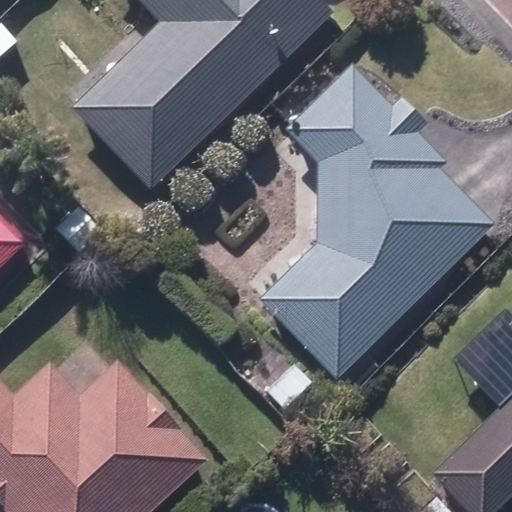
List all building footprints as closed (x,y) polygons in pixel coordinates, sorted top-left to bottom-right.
[(72,115),(152,197),(332,22),(310,0),(128,0),(159,31),(72,115)] [(258,309),(340,388),(491,230),(463,204),(435,178),(445,167),(417,140),(424,132),(397,105),(390,113),(352,76),(287,144),(315,171),(316,250),(258,309)] [(53,238),(81,263),(101,242),(73,214),(53,238)] [(0,275),(25,251),(0,225),(0,275)] [(511,404),(432,482),(460,511),(502,511),(511,503),(511,332),(509,336),(511,339),(511,404)] [(158,511),(208,465),(116,368),(78,404),(48,371),(12,406),(0,394),(0,511),(158,511)] [(267,398),(285,416),(311,390),(295,372),(267,398)]
